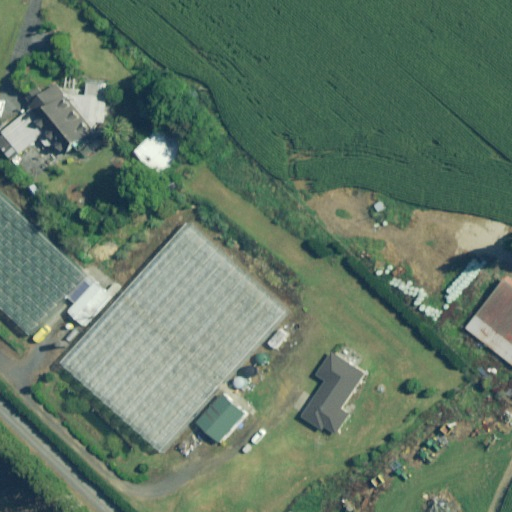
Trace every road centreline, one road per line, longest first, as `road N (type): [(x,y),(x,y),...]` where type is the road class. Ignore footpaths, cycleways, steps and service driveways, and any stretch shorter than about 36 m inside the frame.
road 1 (unknown): [(0,377),(128,497),(163,499),(187,485)]
road 2 (unknown): [(0,418),(97,511)]
